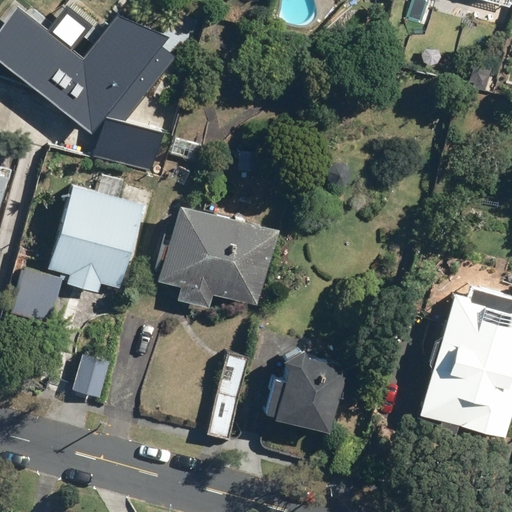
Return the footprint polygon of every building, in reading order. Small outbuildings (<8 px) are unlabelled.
[(38,27),(9,4),(0,14),(0,67),(81,132),(160,35),(109,12),(74,56),(63,47),(82,23),(58,3),(38,27)] [(159,131),(101,117),(91,154),(150,168),(159,131)] [(137,200),(64,182),(42,268),(63,273),(61,284),(94,292),(96,281),(115,286),(137,200)] [(273,230),(169,203),(150,279),(173,285),(169,298),(204,307),(207,293),(254,305),(273,230)] [(459,290),(443,286),(409,411),(419,413),(417,421),(449,429),(451,422),(500,435),(511,388),(511,296),(461,283),(459,290)] [(321,428),(336,361),(296,351),(290,343),(272,354),(276,363),(273,375),(264,374),(256,410),(263,411),(262,415),(321,428)] [(108,359),(75,351),(65,388),(98,397),(108,359)]
